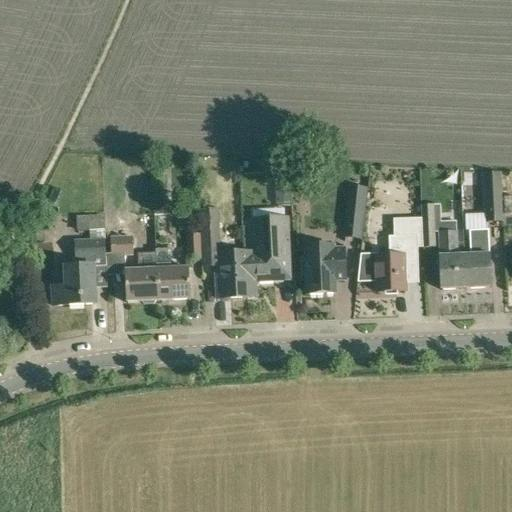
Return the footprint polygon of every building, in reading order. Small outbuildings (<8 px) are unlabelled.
[(500,222),(498,174),(484,175),(487,223),(500,222)] [(364,184),(351,183),(346,237),(359,238),(364,184)] [(287,188),(278,189),(278,193),(272,194),(274,208),(291,207),(290,192),(288,192),(287,188)] [(422,249),(435,248),(433,206),(420,206),(422,249)] [(245,298),(242,254),(220,255),(217,210),(199,210),(202,260),(214,259),(217,300),(245,298)] [(97,231),(97,242),(75,243),(76,267),(64,268),(65,287),(51,288),(52,306),(94,305),(93,268),(105,267),(104,242),(104,231),(104,230),(103,216),(76,217),(76,232),(97,231)] [(242,254),(245,298),(256,297),(255,282),(276,280),(275,265),(289,264),(286,218),(251,221),(253,253),(242,254)] [(157,302),(155,270),(140,271),(139,255),(132,256),(132,237),(127,237),(126,224),(109,225),(110,238),(111,258),(124,257),(125,272),(124,272),(126,303),(157,302)] [(470,256),(463,256),(465,289),(490,288),(487,231),(469,231),(470,256)] [(465,289),(463,256),(457,256),(456,232),(438,233),(440,290),(465,289)] [(199,234),(186,235),(186,261),(201,260),(199,234)] [(377,257),(377,256),(360,256),(357,281),(376,281),(376,293),(404,292),(403,264),(417,264),(416,236),(388,237),(388,257),(377,257)] [(332,251),(332,246),(305,247),(306,258),(301,258),(301,276),(306,276),(307,295),(334,294),(334,281),(345,280),(344,250),(332,251)] [(155,270),(157,302),(190,300),(188,269),(172,269),(171,249),(155,250),(156,270),(155,270)]
